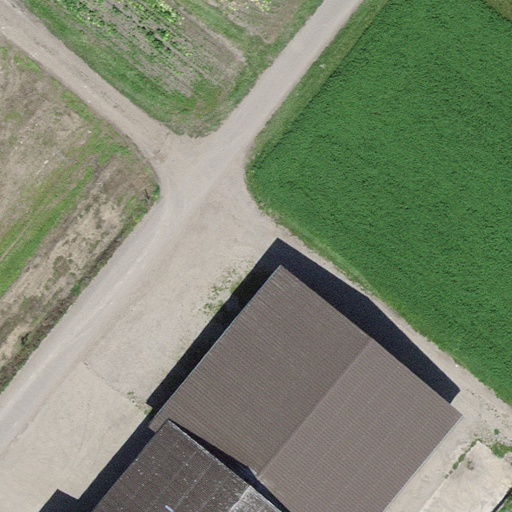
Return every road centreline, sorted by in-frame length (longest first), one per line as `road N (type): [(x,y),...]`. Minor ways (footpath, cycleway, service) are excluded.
road 1 (track): [(511,416),(0,15)]
road 2 (track): [(0,424),(341,0)]
